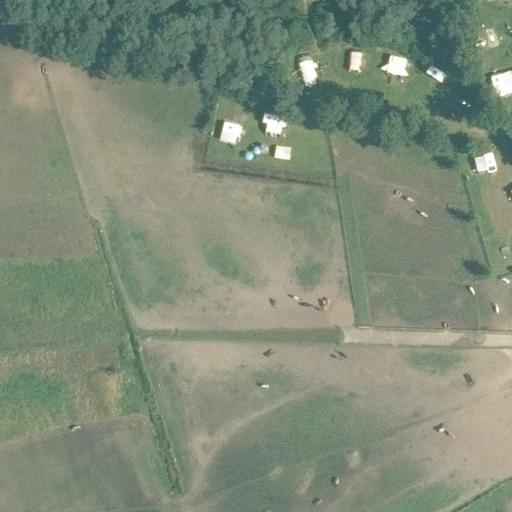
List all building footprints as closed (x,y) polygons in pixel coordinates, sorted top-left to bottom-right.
[(470,35),(475,54),(504,47),(499,28),(470,35)] [(368,68),(369,50),(348,49),(347,67),(368,68)] [(491,94),(510,90),(506,74),(488,78),(491,94)] [(223,115),(217,134),(234,139),(240,121),(223,115)] [(492,176),(491,156),(473,156),(474,177),(492,176)]
